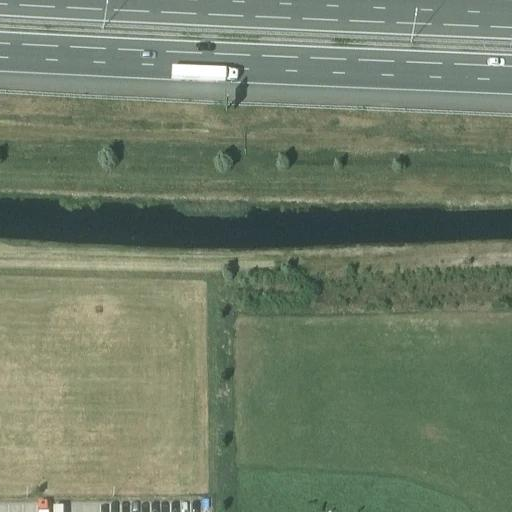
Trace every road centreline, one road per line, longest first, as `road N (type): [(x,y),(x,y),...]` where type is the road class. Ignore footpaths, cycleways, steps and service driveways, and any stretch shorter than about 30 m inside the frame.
road 1 (motorway): [(0,47),(511,71)]
road 2 (track): [(0,126),(511,145)]
road 3 (motorway): [(511,19),(50,0)]
